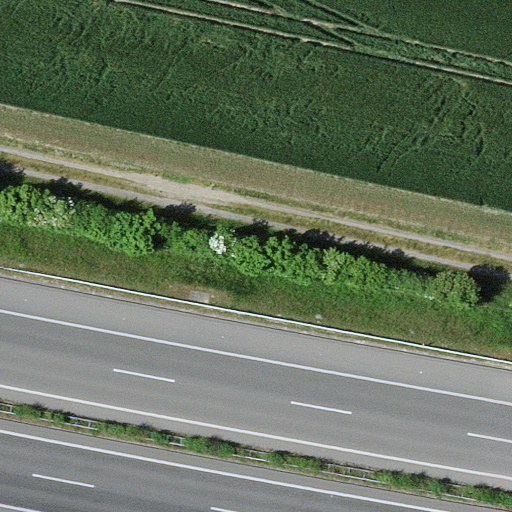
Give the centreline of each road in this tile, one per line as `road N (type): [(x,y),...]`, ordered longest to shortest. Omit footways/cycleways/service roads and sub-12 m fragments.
road 1 (track): [(511,268),(0,158)]
road 2 (motorway): [(511,441),(0,347)]
road 3 (motorway): [(0,467),(236,511)]
